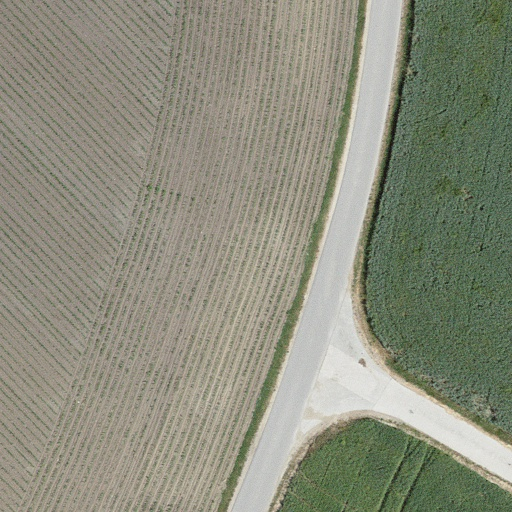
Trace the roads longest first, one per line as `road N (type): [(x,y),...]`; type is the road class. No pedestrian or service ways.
road 1 (unclassified): [(386,0),(376,104),(315,354),(251,511)]
road 2 (track): [(315,354),(511,467)]
